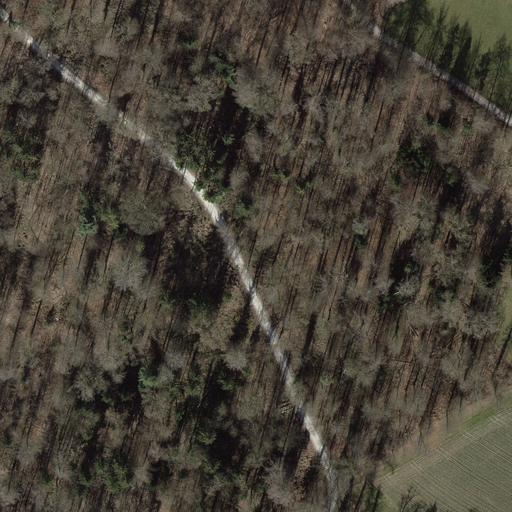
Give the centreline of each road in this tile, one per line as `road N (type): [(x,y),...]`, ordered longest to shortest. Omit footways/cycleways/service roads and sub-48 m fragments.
road 1 (track): [(329,511),(335,493),(328,468),(223,224),(122,113),(0,5)]
road 2 (track): [(511,121),(388,44),(344,0)]
